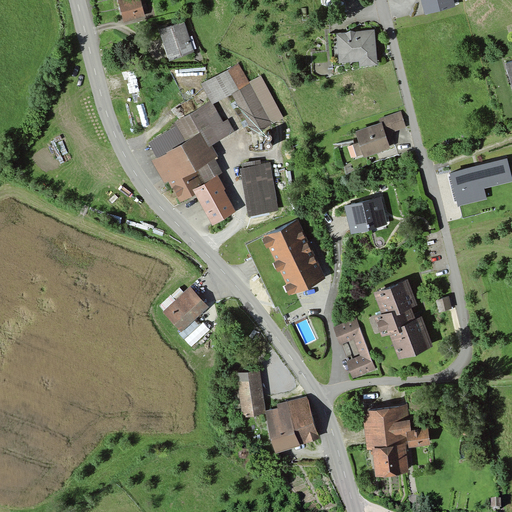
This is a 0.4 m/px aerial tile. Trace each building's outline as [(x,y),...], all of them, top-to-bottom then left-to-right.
[(123,0),(119,1),(124,19),(143,15),(139,1),(141,0),(123,0)] [(450,0),(422,0),(425,11),(452,5),(450,0)] [(186,36),(181,22),(160,29),(169,58),(191,50),(186,36)] [(360,57),(361,62),(373,61),(371,32),(328,36),(330,59),(334,59),(335,63),(343,62),(343,58),(360,57)] [(130,64),(128,57),(114,60),(116,67),(130,64)] [(238,86),(244,83),(235,66),(203,83),(212,101),(238,86)] [(256,77),(244,83),(238,86),(261,131),(279,122),(256,77)] [(205,159),(213,155),(207,145),(232,131),(226,120),(222,123),(210,102),(175,122),(178,128),(150,143),(157,156),(165,170),(164,170),(169,178),(170,178),(181,198),(197,189),(213,220),(231,210),(218,187),(221,186),(215,175),(214,176),(205,159)] [(356,155),(363,153),(387,145),(381,128),(387,126),(389,131),(403,127),(399,112),(380,119),(381,123),(356,131),(359,140),(352,143),(356,155)] [(263,142),(263,144),(264,145),(265,147),(266,147),(268,147),(270,146),(271,145),(271,144),(271,142),(271,140),(269,139),(268,139),(266,139),(265,139),(263,141),(263,142)] [(511,179),(507,160),(454,172),(461,202),(486,197),(484,185),(511,179)] [(266,164),(242,169),(249,213),(274,209),(266,164)] [(358,202),(345,205),(351,231),(369,227),(368,223),(383,219),(378,197),(358,202)] [(298,224),(269,237),(293,291),(322,277),(298,224)] [(375,315),(380,326),(382,332),(389,329),(399,354),(429,343),(419,318),(413,320),(407,304),(413,301),(405,281),(375,292),(383,312),(375,315)] [(203,306),(187,289),(163,311),(179,329),(203,306)] [(445,309),(445,308),(449,307),(447,297),(442,298),(442,297),(435,299),(438,310),(445,309)] [(200,324),(193,316),(181,328),(187,335),(200,324)] [(353,376),(374,368),(355,319),(334,327),(340,342),(353,336),(361,356),(347,361),(353,376)] [(261,414),(261,412),(255,371),(238,373),(245,417),(261,414)] [(421,388),(403,390),(405,406),(422,404),(421,388)] [(273,443),(274,446),(274,448),(316,434),(307,401),(265,411),(267,422),(272,440),(273,443)] [(409,444),(427,441),(425,429),(409,430),(407,419),(406,419),(405,406),(369,410),(376,471),(407,468),(405,447),(403,447),(403,443),(409,443),(409,444)]
